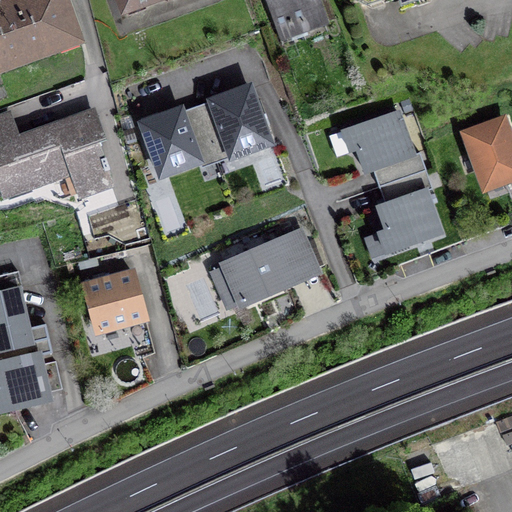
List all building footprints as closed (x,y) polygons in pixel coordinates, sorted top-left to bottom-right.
[(0,79),(80,51),(61,0),(11,0),(0,4),(0,79)] [(111,0),(120,24),(184,0),(111,0)] [(263,0),(282,48),(333,29),(322,0),(263,0)] [(223,168),(273,151),(251,90),(202,107),(223,168)] [(155,189),(204,172),(183,111),(134,128),(155,189)] [(421,162),(403,113),(335,138),(346,166),(358,161),(365,182),(421,162)] [(117,189),(92,115),(16,141),(8,116),(0,118),(0,201),(65,180),(73,204),(117,189)] [(482,200),(511,188),(511,133),(507,121),(459,140),(482,200)] [(380,264),(448,240),(430,191),(374,211),(382,233),(370,237),(380,264)] [(233,314),(321,278),(303,232),(215,268),(233,314)] [(96,339),(147,326),(133,272),(82,285),(96,339)] [(0,356),(32,350),(20,290),(0,293),(0,356)] [(0,418),(50,408),(39,353),(0,361),(0,418)]
